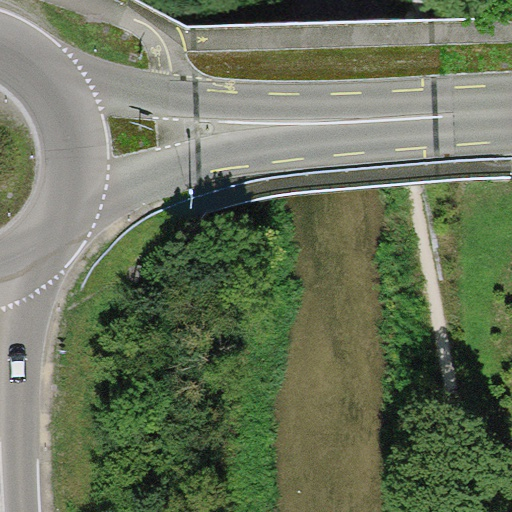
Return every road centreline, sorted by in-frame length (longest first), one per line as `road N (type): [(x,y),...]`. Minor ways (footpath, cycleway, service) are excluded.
road 1 (tertiary): [(76,142),(511,115)]
road 2 (primary): [(10,511),(31,296),(47,239)]
road 3 (primary): [(76,142),(47,78),(0,44)]
